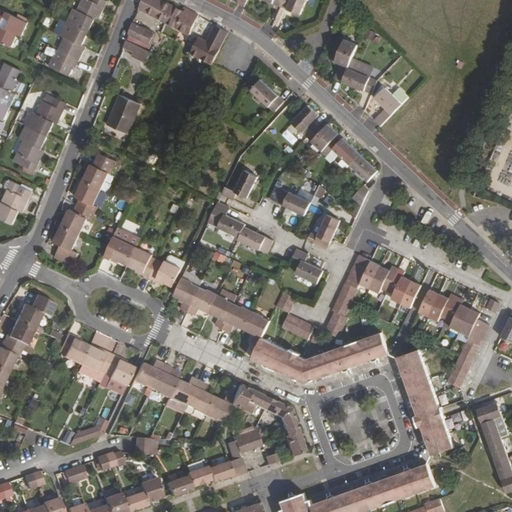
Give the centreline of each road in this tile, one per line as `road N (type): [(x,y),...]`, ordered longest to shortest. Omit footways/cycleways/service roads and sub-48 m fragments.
road 1 (residential): [(132,0),(21,264)]
road 2 (residential): [(187,0),(266,42),(393,163)]
road 3 (residential): [(335,469),(396,455),(403,436),(381,382),(315,405)]
road 4 (residential): [(158,331),(315,405)]
road 5 (residential): [(234,211),(344,266),(363,228)]
road 6 (residential): [(511,301),(363,228)]
road 7 (residential): [(393,163),(511,273)]
